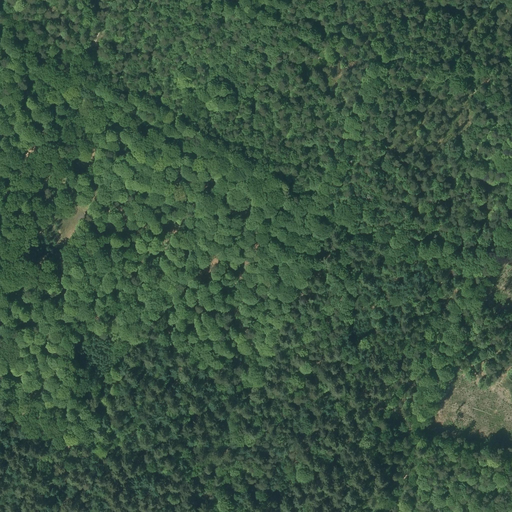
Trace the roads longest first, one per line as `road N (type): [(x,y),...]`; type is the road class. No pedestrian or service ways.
road 1 (track): [(388,511),(511,217)]
road 2 (track): [(78,64),(44,97),(0,166)]
